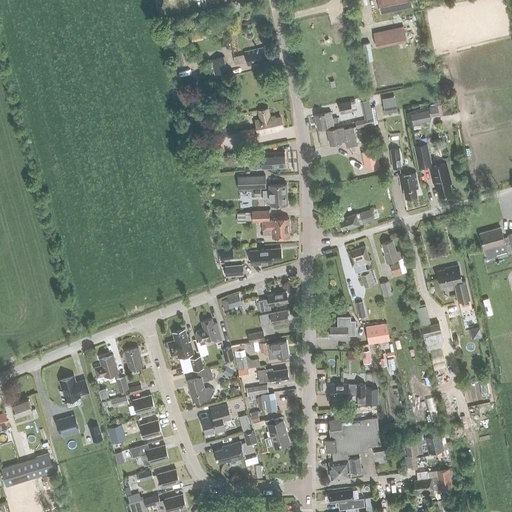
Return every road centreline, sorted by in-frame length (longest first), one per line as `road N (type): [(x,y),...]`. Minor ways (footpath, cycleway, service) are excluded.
road 1 (residential): [(307,487),(215,486),(195,468),(147,317)]
road 2 (tertiary): [(307,247),(303,132),(273,0)]
road 3 (tertiary): [(307,487),(307,265)]
road 4 (residential): [(511,191),(307,247)]
road 5 (unclassified): [(147,317),(307,265)]
road 6 (unclassified): [(0,378),(147,317)]
